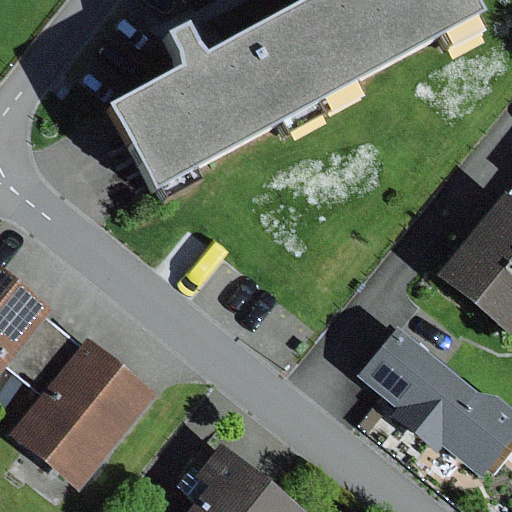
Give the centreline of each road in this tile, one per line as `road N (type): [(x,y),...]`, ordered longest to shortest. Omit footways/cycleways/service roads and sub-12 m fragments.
road 1 (residential): [(417,511),(0,163)]
road 2 (residential): [(103,0),(0,131)]
